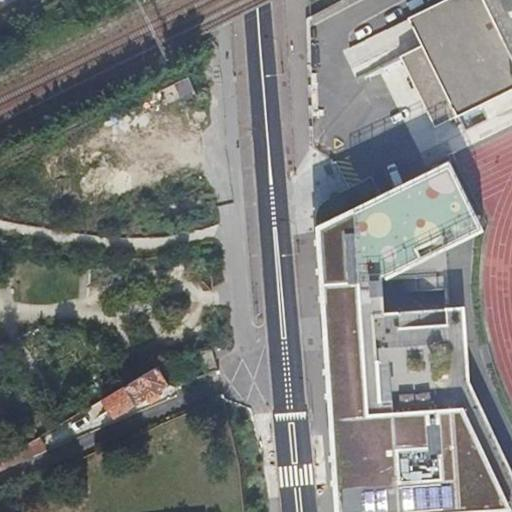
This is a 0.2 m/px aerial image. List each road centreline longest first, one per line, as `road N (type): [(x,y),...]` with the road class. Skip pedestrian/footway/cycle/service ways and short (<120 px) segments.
road 1 (secondary): [(286,365),(258,0)]
road 2 (residential): [(286,365),(250,369),(0,480)]
road 3 (secondary): [(301,511),(286,365)]
